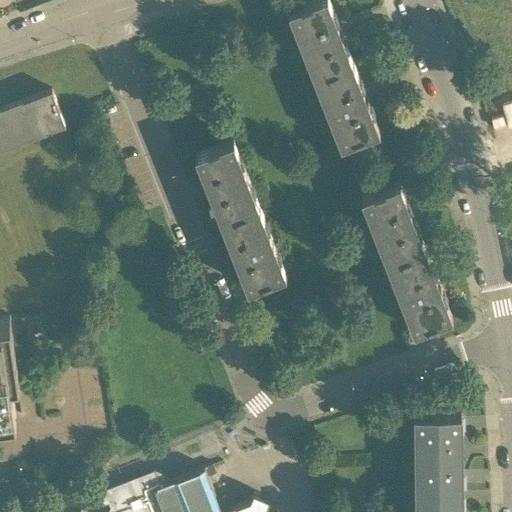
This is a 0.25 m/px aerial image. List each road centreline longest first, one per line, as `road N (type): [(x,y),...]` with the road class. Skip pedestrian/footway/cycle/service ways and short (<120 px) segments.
road 1 (residential): [(163,177),(245,379),(268,409),(293,411),(511,351)]
road 2 (residential): [(511,351),(464,156),(409,0)]
road 3 (residential): [(163,177),(99,19)]
